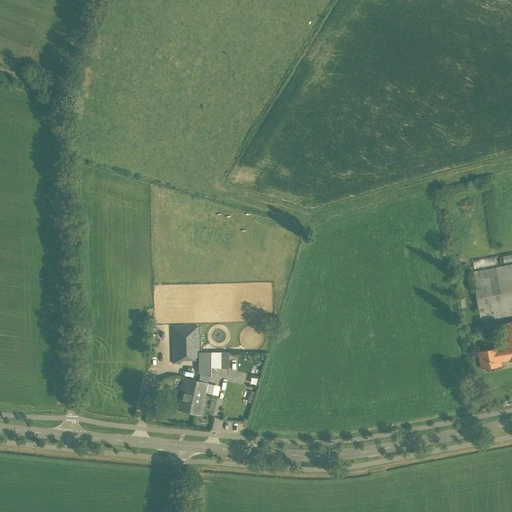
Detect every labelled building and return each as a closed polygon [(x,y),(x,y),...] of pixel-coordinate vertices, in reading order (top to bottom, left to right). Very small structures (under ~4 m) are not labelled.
[(481,321),(511,315),(511,263),(471,271),(481,321)] [(153,311),(154,324),(166,324),(165,310),(153,311)] [(511,361),(511,321),(502,324),(507,347),(498,349),(498,348),(478,352),(482,369),(501,366),(500,361),(509,360),(510,362),(511,361)] [(200,358),(199,326),(171,326),(172,364),(181,364),(181,361),(196,360),(195,357),(200,358)] [(211,352),(211,368),(221,368),(228,368),(228,352),(221,352),(211,352)] [(194,396),(197,381),(185,379),(178,410),(193,413),(195,404),(191,403),(193,396),(194,396)] [(201,415),(207,383),(197,381),(194,396),(193,396),(191,403),(195,404),(193,413),(201,415)]
